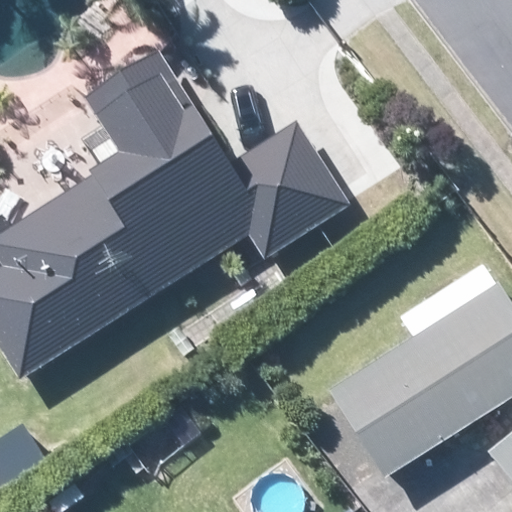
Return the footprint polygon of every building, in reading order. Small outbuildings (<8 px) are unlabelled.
[(230,168),(177,86),(190,78),(193,66),(186,55),(174,52),(161,61),(157,55),(86,101),(101,124),(98,125),(123,163),(0,242),(0,367),(15,391),(247,241),(263,265),(350,209),(295,126),(230,168)] [(46,190),(67,192),(83,178),(85,157),(71,142),(49,140),(34,155),(32,175),(46,190)] [(439,448),(511,400),(511,311),(484,268),(457,285),(430,302),(398,322),(403,330),(411,342),(345,385),(329,395),(335,403),(384,482),(439,448)] [(201,345),(194,350),(177,362),(192,383),(216,366),(201,345)] [(511,438),(490,457),(511,483),(511,438)]
